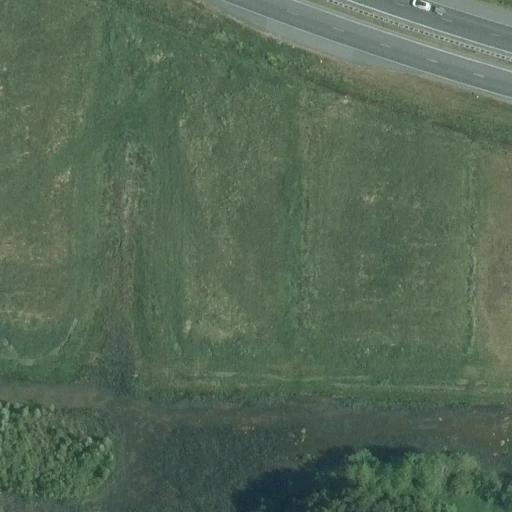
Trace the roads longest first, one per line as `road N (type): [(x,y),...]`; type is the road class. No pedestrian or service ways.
road 1 (trunk): [(259,0),(511,85)]
road 2 (trunk): [(511,41),(387,0)]
